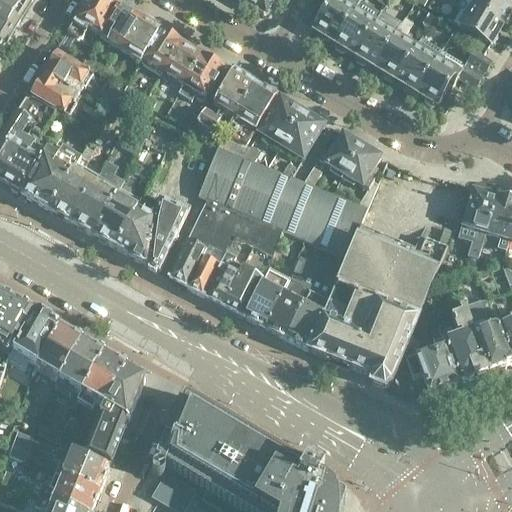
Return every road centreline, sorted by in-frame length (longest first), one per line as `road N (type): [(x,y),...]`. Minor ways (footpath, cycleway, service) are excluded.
road 1 (secondary): [(452,472),(231,370)]
road 2 (residential): [(486,150),(421,144),(269,60)]
road 3 (secondary): [(231,370),(398,487),(412,507)]
road 4 (secondary): [(181,341),(0,242)]
road 5 (residential): [(118,511),(181,341)]
